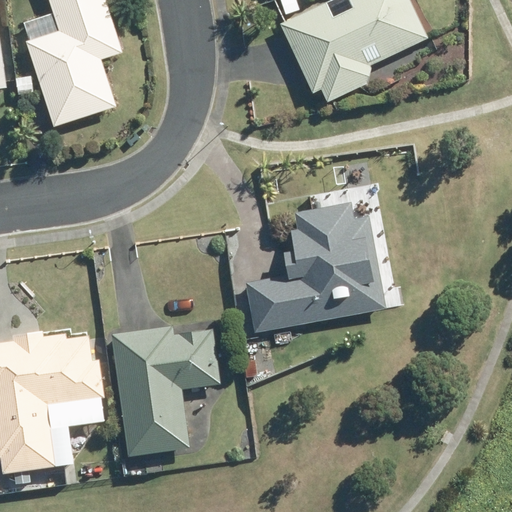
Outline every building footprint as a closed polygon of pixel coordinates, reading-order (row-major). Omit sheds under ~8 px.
[(47,0),(52,14),(24,23),(30,41),(26,42),(54,128),(116,107),(100,58),(122,51),(104,0),(47,0)] [(295,0),(279,0),(285,15),(299,9),(295,0)] [(409,0),(331,0),(280,25),(313,93),(320,90),(326,102),(367,83),(373,65),(428,37),(409,0)] [(0,13),(0,90),(11,89),(0,13)] [(30,76),(20,78),(22,98),(32,96),(30,76)] [(311,269),(250,279),(258,329),(391,306),(374,214),(358,217),(355,201),(301,211),(311,269)] [(249,318),(237,320),(240,336),(251,335),(249,318)] [(116,333),(132,456),(194,448),(186,388),(225,383),(218,329),(178,335),(176,325),(116,333)] [(94,332),(0,345),(0,451),(0,454),(7,453),(10,470),(63,462),(58,425),(110,417),(107,394),(111,394),(106,355),(97,356),(94,332)] [(29,473),(13,476),(15,485),(31,482),(29,473)]
